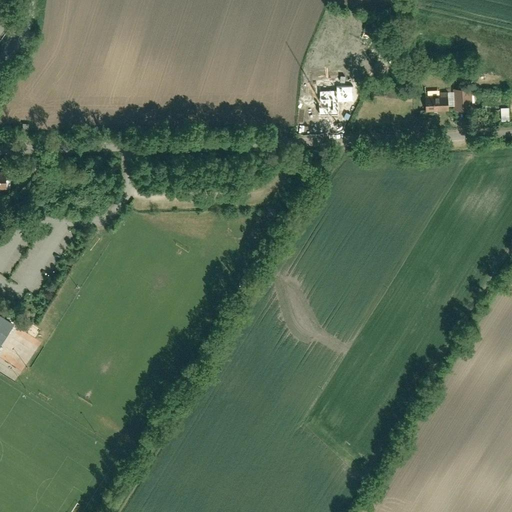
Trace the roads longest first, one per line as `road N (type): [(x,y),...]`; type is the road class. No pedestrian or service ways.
road 1 (residential): [(0,149),(511,134)]
road 2 (unknown): [(13,276),(48,223),(112,206),(123,146)]
